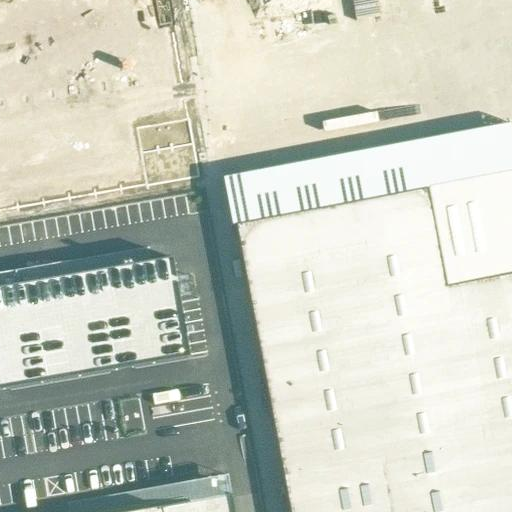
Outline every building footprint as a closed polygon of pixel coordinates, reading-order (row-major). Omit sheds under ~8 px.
[(0,0),(0,211),(199,177),(167,0),(0,0)] [(177,0),(193,91),(490,40),(483,0),(177,0)] [(206,178),(246,170),(242,153),(235,154),(232,139),(199,145),(206,178)] [(235,225),(288,511),(511,511),(511,274),(445,287),(427,189),(235,225)] [(0,287),(0,511),(233,511),(231,495),(229,495),(134,511),(0,511),(0,390),(189,358),(178,300),(175,278),(171,258),(151,261),(0,287)]
